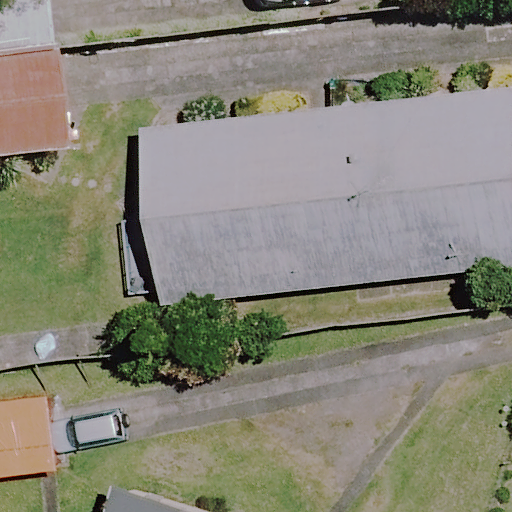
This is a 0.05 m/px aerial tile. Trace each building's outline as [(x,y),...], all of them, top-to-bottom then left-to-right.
[(0,0),(0,68),(32,65),(26,0),(0,0)] [(32,65),(0,68),(0,166),(40,163),(32,65)] [(511,93),(124,137),(131,198),(111,200),(121,287),(141,285),(144,311),(511,268),(511,93)] [(0,482),(52,478),(45,402),(0,406),(0,482)] [(187,511),(120,492),(113,511),(187,511)]
